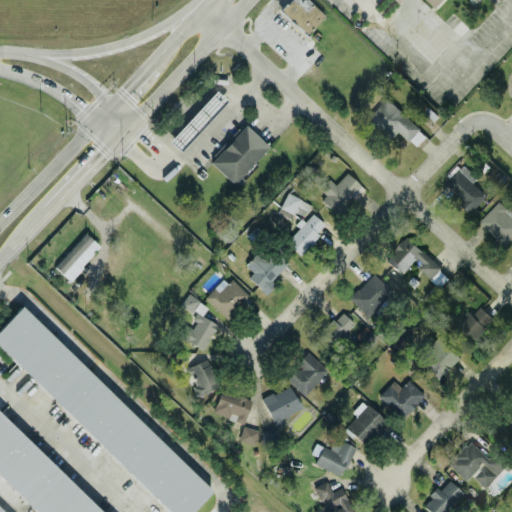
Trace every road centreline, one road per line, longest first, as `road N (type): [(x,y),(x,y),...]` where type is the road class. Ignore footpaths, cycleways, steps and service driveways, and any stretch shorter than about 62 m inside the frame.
road 1 (residential): [(202,7),(511,298)]
road 2 (residential): [(407,193),(262,340)]
road 3 (residential): [(511,347),(391,482)]
road 4 (tertiary): [(133,121),(246,0)]
road 5 (tertiary): [(182,11),(129,39),(40,53)]
road 6 (tertiary): [(98,119),(0,220)]
road 7 (tertiary): [(0,67),(66,93),(117,137)]
road 8 (tertiary): [(46,210),(133,121)]
